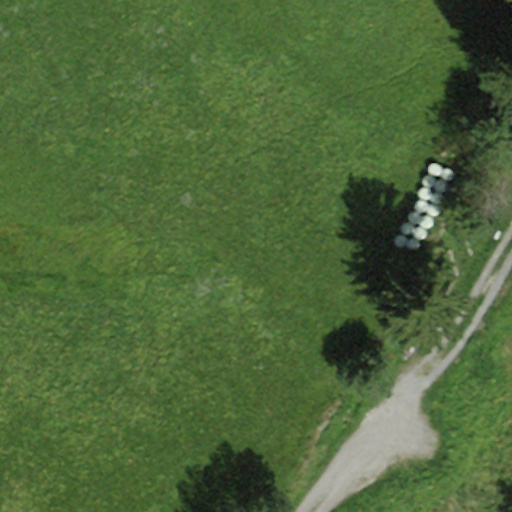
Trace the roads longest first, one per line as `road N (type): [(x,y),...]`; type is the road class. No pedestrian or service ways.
road 1 (track): [(390,403),(511,178)]
road 2 (unclassified): [(282,511),(390,403)]
